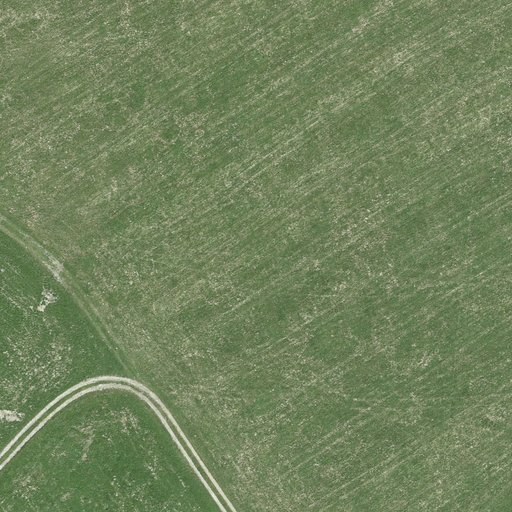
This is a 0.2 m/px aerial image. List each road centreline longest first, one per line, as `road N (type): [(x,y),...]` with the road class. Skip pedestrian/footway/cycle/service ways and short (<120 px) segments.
road 1 (track): [(233,511),(155,401),(125,382),(98,383),(56,404),(0,463)]
road 2 (track): [(0,220),(86,304),(125,382)]
